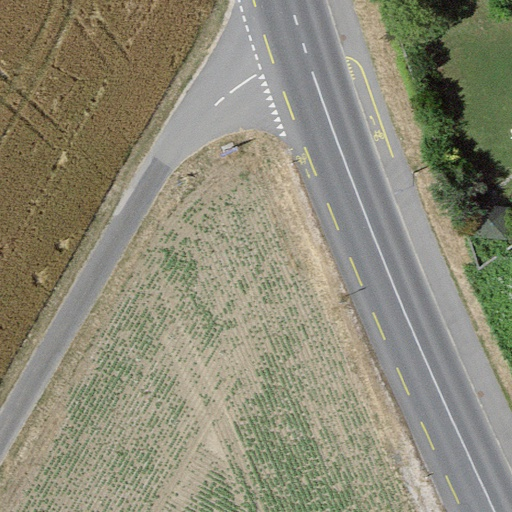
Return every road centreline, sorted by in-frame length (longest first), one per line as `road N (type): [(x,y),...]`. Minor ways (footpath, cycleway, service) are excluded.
road 1 (secondary): [(502,511),(358,184),(294,0)]
road 2 (track): [(0,443),(169,151),(248,78),(310,47)]
